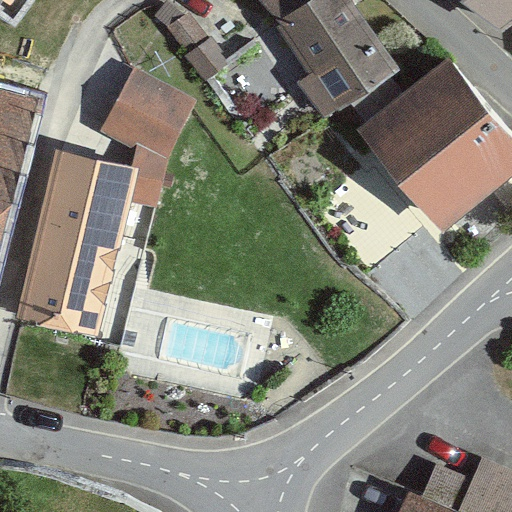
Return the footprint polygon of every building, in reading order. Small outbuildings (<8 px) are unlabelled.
[(352,0),(262,0),(292,38),(339,119),(404,81),(352,0)] [(511,0),(463,0),(503,36),(511,28),(511,0)] [(189,19),(169,35),(204,80),(225,63),(189,19)] [(204,80),(237,122),(287,82),(254,41),(225,63),(204,80)] [(453,237),(511,188),(511,132),(457,66),(370,138),(453,237)] [(167,167),(198,109),(143,81),(113,138),(167,167)] [(0,276),(43,109),(0,98),(0,276)] [(24,327),(101,345),(142,172),(65,154),(24,327)] [(450,511),(413,496),(407,511),(450,511)]
